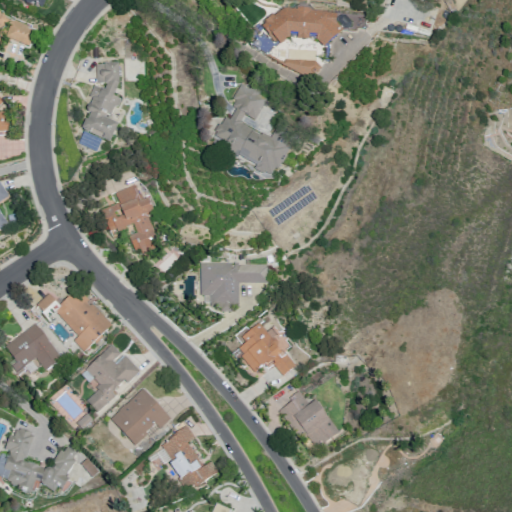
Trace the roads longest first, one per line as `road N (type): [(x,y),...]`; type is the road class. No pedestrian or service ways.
road 1 (residential): [(135,311),(67,239),(41,160),(43,99),(87,0)]
road 2 (residential): [(311,511),(217,383),(157,321),(135,311)]
road 3 (residential): [(135,311),(269,511)]
